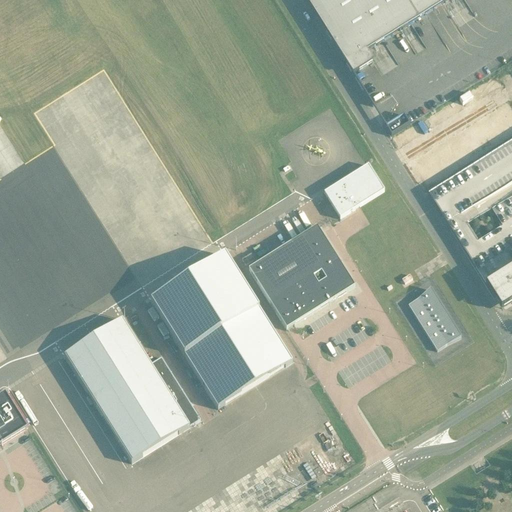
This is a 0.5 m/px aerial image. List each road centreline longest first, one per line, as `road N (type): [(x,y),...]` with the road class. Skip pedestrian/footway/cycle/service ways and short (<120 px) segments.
road 1 (unclassified): [(291,0),(500,334)]
road 2 (unknown): [(511,35),(364,116)]
road 3 (secondary): [(511,385),(402,454)]
road 4 (secondary): [(402,454),(450,449),(511,411)]
